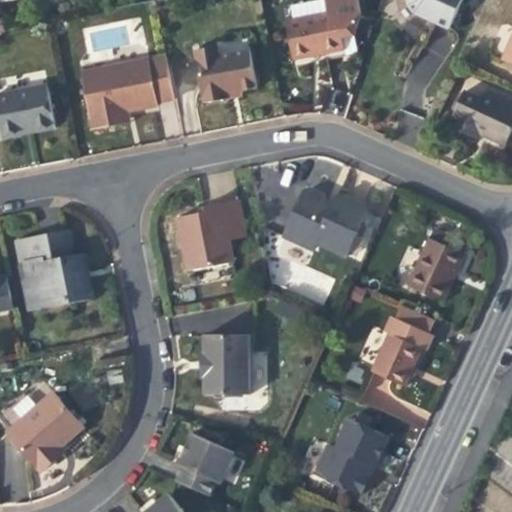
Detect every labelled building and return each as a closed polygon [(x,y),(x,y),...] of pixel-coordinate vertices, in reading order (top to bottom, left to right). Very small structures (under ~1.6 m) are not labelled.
[(338,11),(343,37),(355,34),(361,14),(358,0),(325,0),(328,12),(338,11)] [(408,0),(410,9),(423,18),(433,23),(450,30),(463,0),(408,0)] [(345,49),(343,37),(338,11),(328,12),(287,20),(295,59),(324,53),(345,49)] [(218,46),(194,50),(204,103),(228,98),(227,93),(242,90),(257,87),(250,48),(219,54),(218,46)] [(166,56),(81,72),(92,130),(115,125),(113,114),(127,111),(158,105),(157,101),(174,98),(166,56)] [(48,85),(0,94),(0,126),(2,138),(28,133),(56,127),(48,85)] [(236,96),(243,95),(242,90),(227,93),(228,98),(236,96)] [(451,128),(478,140),(481,134),(487,137),(506,146),(511,133),(511,107),(485,96),(482,102),(466,95),(451,128)] [(127,111),(113,114),(115,125),(122,124),(129,123),(127,111)] [(333,213),(329,211),(323,209),(324,206),(322,199),(309,194),(303,196),(283,239),(315,253),(318,246),(333,213)] [(333,202),(329,211),(333,213),(318,246),(346,259),(365,216),(362,208),(354,204),(341,198),(333,202)] [(230,240),(246,237),(239,201),(214,205),(204,207),(205,213),(178,218),(188,270),(234,261),(230,240)] [(59,297),(71,304),(92,300),(86,270),(83,256),(69,259),(64,232),(15,241),(20,263),(25,262),(27,272),(35,280),(39,300),(59,297)] [(424,236),(403,283),(439,299),(449,279),(461,253),(424,236)] [(29,312),(71,304),(59,297),(39,300),(35,280),(27,272),(25,262),(20,263),(29,312)] [(326,303),(335,277),(293,262),(284,288),(326,303)] [(0,310),(12,308),(6,275),(0,276),(0,310)] [(391,336),(427,353),(431,355),(438,340),(393,319),(386,334),(391,336)] [(199,362),(197,389),(242,392),(246,332),(202,329),(199,362)] [(419,370),(427,353),(391,336),(373,375),(409,391),(419,370)] [(9,431),(42,470),(63,453),(58,447),(67,440),(83,426),(54,393),(9,431)] [(317,476),(357,494),(366,472),(362,470),(364,466),(366,463),(370,465),(384,433),(352,418),(339,447),(332,444),(317,476)] [(177,465),(181,467),(216,483),(220,485),(234,453),(192,434),(185,449),(177,465)] [(511,482),(511,439),(508,436),(493,457),(509,468),(503,476),(511,482)] [(210,496),(216,483),(181,467),(175,480),(210,496)] [(511,511),(511,497),(495,485),(483,502),(497,511),(511,511)] [(148,511),(182,511),(170,496),(155,507),(148,511)]
